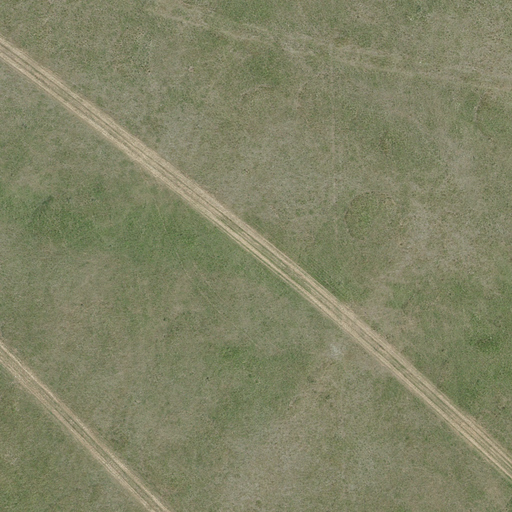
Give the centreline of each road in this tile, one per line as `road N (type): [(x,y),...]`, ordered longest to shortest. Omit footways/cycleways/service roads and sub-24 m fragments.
road 1 (track): [(0,50),(234,227),(511,473)]
road 2 (track): [(159,511),(0,347)]
